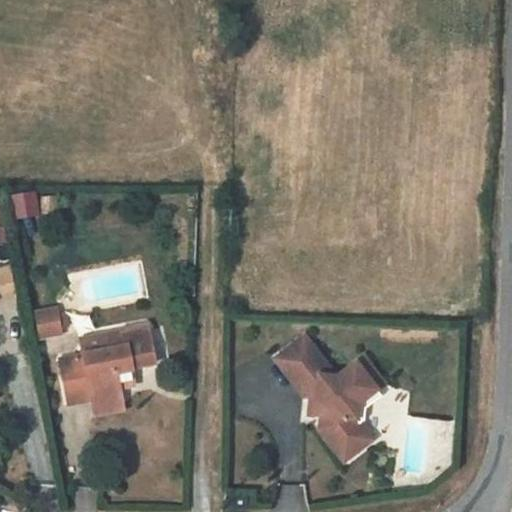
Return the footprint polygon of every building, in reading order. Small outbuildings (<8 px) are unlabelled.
[(11,194),(13,219),(37,218),(35,192),(11,194)] [(0,296),(13,293),(9,267),(0,270),(0,296)] [(57,309),(37,313),(42,338),(62,334),(60,327),(58,317),(57,309)] [(66,315),(58,317),(60,327),(68,325),(66,315)] [(111,351),(61,360),(69,404),(92,399),(93,404),(121,399),(119,388),(134,386),(131,369),(154,365),(147,327),(123,332),(124,339),(109,342),(111,351)] [(305,337),(276,360),(304,396),(311,397),(317,398),(315,416),(321,416),(320,430),(344,462),(372,440),(360,424),(357,420),(358,405),(377,391),(385,385),(364,358),(338,378),(333,378),(334,373),(305,337)] [(377,391),(358,405),(357,420),(360,424),(365,421),(366,409),(382,397),(377,391)] [(317,398),(311,397),(309,415),(315,416),(317,398)] [(121,399),(93,404),(95,415),(123,410),(121,399)] [(247,497),(228,497),(227,510),(247,510),(247,497)]
